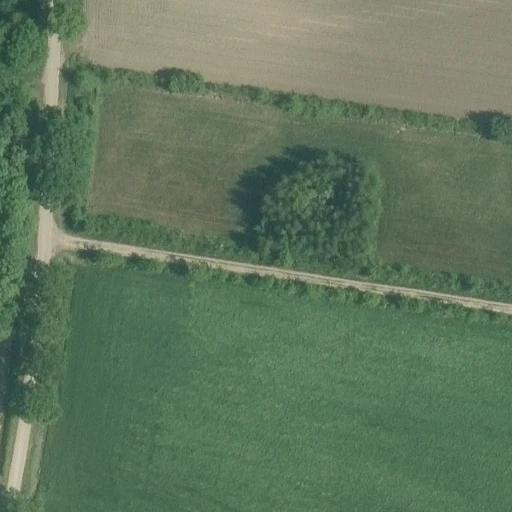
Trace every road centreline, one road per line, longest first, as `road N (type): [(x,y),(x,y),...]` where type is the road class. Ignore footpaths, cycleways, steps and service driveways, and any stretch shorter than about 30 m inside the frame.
road 1 (unclassified): [(12,511),(43,313),(64,0)]
road 2 (track): [(48,239),(511,308)]
